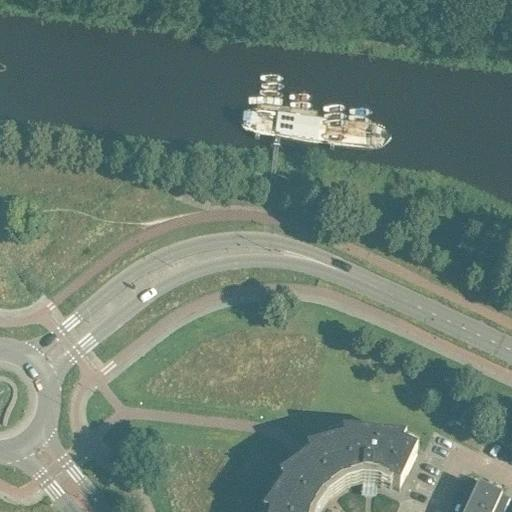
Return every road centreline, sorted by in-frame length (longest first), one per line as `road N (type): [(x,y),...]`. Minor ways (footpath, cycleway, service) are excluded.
road 1 (tertiary): [(399,298),(287,244),(204,243),(136,270),(22,353)]
road 2 (tertiary): [(45,380),(147,295),(210,265),(286,262),(399,298)]
road 3 (tertiary): [(511,350),(399,298)]
